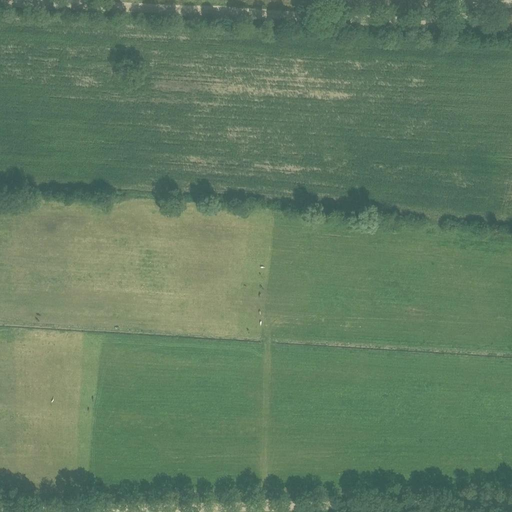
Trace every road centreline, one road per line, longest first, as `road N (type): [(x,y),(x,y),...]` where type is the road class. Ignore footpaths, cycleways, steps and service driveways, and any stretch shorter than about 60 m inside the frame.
road 1 (track): [(0,511),(511,501)]
road 2 (track): [(32,0),(511,25)]
